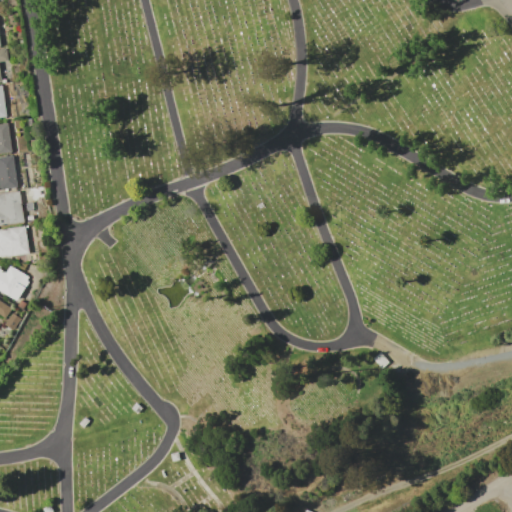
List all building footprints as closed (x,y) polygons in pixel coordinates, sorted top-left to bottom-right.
[(0,122),(0,152),(11,151),(6,121),(0,122)] [(12,156),(0,157),(0,188),(16,187),(12,156)] [(0,224),(21,223),(20,192),(0,192),(0,224)] [(0,257),(28,253),(23,226),(0,229),(0,257)] [(5,272),(0,269),(0,291),(18,299),(29,276),(8,266),(5,272)] [(0,315),(5,318),(11,308),(0,300),(0,315)] [(385,356),(390,367),(381,371),(377,360),(385,356)]
